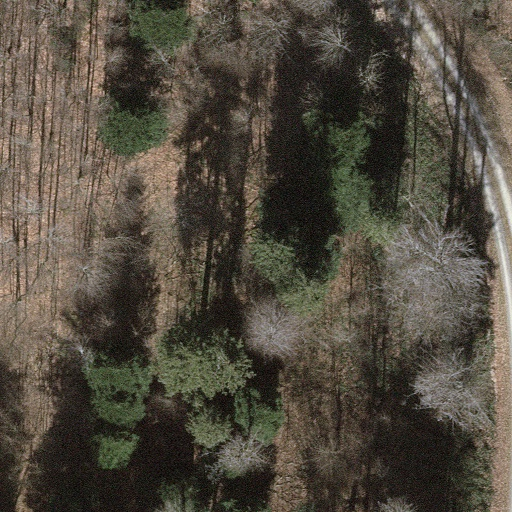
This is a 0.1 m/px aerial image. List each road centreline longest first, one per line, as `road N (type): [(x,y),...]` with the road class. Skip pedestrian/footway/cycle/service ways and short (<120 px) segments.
road 1 (track): [(393,0),(457,128),(511,332)]
road 2 (track): [(511,365),(502,511)]
